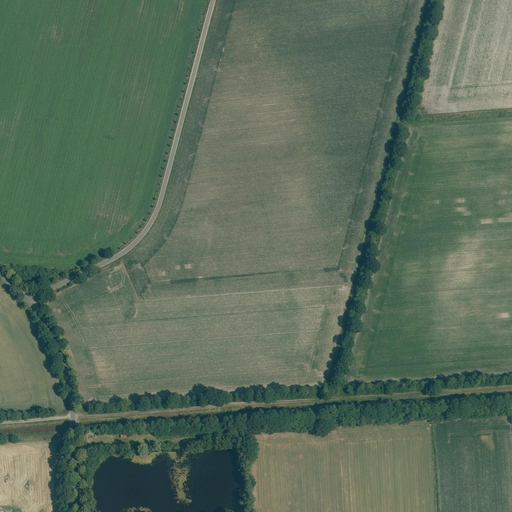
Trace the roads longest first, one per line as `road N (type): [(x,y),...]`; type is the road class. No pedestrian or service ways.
road 1 (residential): [(28,299),(122,252),(148,226),(213,0)]
road 2 (residential): [(82,511),(74,405),(28,299)]
